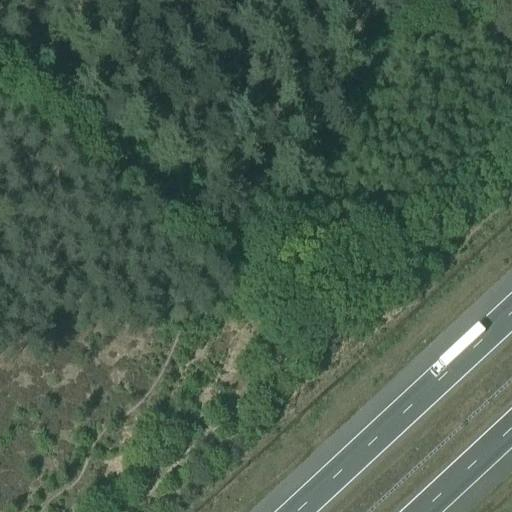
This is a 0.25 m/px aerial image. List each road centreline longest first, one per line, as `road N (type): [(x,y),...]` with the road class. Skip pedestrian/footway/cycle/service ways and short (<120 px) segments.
road 1 (track): [(0,54),(264,269)]
road 2 (motorway): [(511,312),(296,511)]
